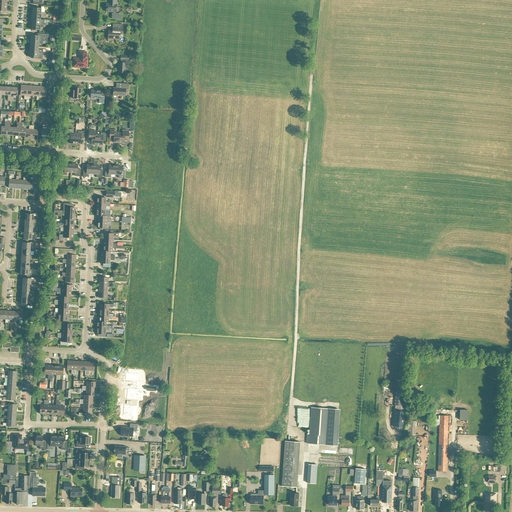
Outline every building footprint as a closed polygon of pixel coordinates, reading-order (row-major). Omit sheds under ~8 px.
[(106,4),(106,12),(113,12),(115,12),(116,12),(116,5),(115,5),(115,0),(108,0),(109,4),(106,4)] [(122,35),(122,24),(113,24),(112,31),(108,31),(108,41),(108,39),(119,40),(119,35),(122,35)] [(72,67),(78,67),(86,68),(87,60),(86,60),(86,52),(79,52),(79,59),(78,59),(77,58),(75,58),(75,59),(73,59),(73,62),(72,67)] [(120,56),(120,60),(121,60),(121,63),(118,63),(117,73),(125,73),(126,63),(125,63),(125,60),(128,60),(129,57),(120,56)] [(113,88),(113,95),(112,97),(113,98),(117,98),(117,95),(125,96),(125,89),(128,90),(129,84),(122,84),(121,88),(113,88)] [(80,88),(73,88),(73,91),(70,90),(69,101),(73,101),(73,99),(80,99),(80,88)] [(101,99),(101,91),(91,90),(90,98),(101,99)] [(75,134),(73,133),(73,130),(66,129),(65,138),(67,138),(69,138),(69,143),(75,144),(75,134)] [(119,143),(119,133),(116,133),(116,130),(109,130),(109,139),(113,139),(113,143),(119,143)] [(128,131),(128,130),(122,130),(122,133),(119,133),(119,143),(124,143),(124,142),(128,142),(128,131)] [(75,134),(75,144),(80,144),(80,139),(83,139),(84,132),(78,131),(78,134),(75,134)] [(95,131),(89,131),(88,139),(91,140),(91,145),(97,145),(97,135),(95,135),(95,131)] [(100,135),(97,135),(97,145),(102,146),(102,140),(106,141),(106,133),(101,133),(100,135)] [(70,173),(71,164),(65,163),(64,168),(61,168),(61,175),(67,175),(67,172),(70,173)] [(78,164),(71,164),(70,173),(74,173),(74,176),(80,176),(80,169),(77,169),(78,164)] [(92,174),(93,165),(87,165),(86,169),(83,169),(83,176),(88,177),(89,174),(92,174)] [(93,165),(92,174),(96,174),(96,177),(102,178),(102,170),(99,170),(99,166),(93,165)] [(114,175),(115,166),(109,165),(108,170),(105,170),(105,177),(110,178),(111,174),(114,175)] [(121,166),(115,166),(114,175),(118,175),(118,178),(124,178),(124,171),(121,171),(121,166)] [(55,211),(55,213),(60,213),(74,214),(74,208),(72,208),(72,204),(63,204),(63,211),(55,211)] [(59,235),(59,241),(67,241),(67,238),(73,238),(73,232),(64,232),(63,235),(59,235)] [(110,328),(96,328),(96,334),(100,334),(100,337),(105,337),(106,331),(116,331),(116,329),(110,328)] [(71,336),(57,335),(57,338),(62,338),(61,342),(60,342),(60,345),(67,346),(67,342),(71,342),(71,336)] [(50,379),(51,365),(45,365),(44,369),(41,369),(40,376),(44,376),(44,374),(48,374),(47,379),(50,379)] [(126,373),(125,380),(136,381),(135,386),(141,386),(142,381),(138,381),(139,374),(126,373)] [(395,405),(394,414),(393,414),(393,418),(394,418),(394,422),(395,422),(395,425),(399,425),(403,425),(404,418),(403,418),(403,417),(401,417),(401,411),(405,412),(406,406),(402,406),(403,391),(396,390),(395,405)] [(7,392),(7,393),(6,397),(3,397),(2,400),(6,400),(14,401),(15,393),(7,392)] [(44,405),(40,404),(40,403),(37,403),(37,411),(40,411),(39,414),(45,414),(46,400),(44,400),(44,405)] [(339,410),(311,408),(310,434),(307,434),(306,443),(336,445),(339,410)] [(468,420),(468,409),(459,409),(459,420),(468,420)] [(123,410),(123,416),(132,417),(132,420),(136,420),(136,411),(123,410)] [(438,471),(447,472),(449,416),(440,416),(438,471)] [(7,418),(7,419),(6,423),(3,423),(3,425),(6,426),(15,426),(15,419),(7,418)] [(122,427),(121,436),(122,436),(122,437),(127,437),(127,436),(133,437),(134,428),(138,428),(138,424),(130,424),(130,427),(122,427)] [(21,435),(14,435),(14,448),(27,449),(27,442),(23,442),(23,441),(22,440),(21,440),(21,435)] [(34,439),(34,443),(35,443),(35,446),(39,446),(39,449),(46,449),(46,442),(42,442),(42,436),(35,435),(35,439),(34,439)] [(50,442),(47,442),(47,449),(53,449),(53,446),(57,446),(57,436),(50,436),(50,442)] [(64,436),(57,436),(57,446),(61,447),(61,450),(67,450),(67,442),(64,442),(64,436)] [(76,447),(84,447),(84,444),(90,444),(90,437),(87,437),(87,436),(83,436),(83,437),(80,437),(80,441),(77,441),(76,447)] [(183,466),(186,467),(188,443),(185,443),(184,461),(181,461),(181,462),(176,461),(175,466),(180,466),(183,466)] [(117,454),(117,458),(122,458),(123,455),(126,455),(126,451),(130,451),(130,448),(126,448),(127,447),(115,446),(115,447),(114,447),(114,450),(114,454),(117,454)] [(84,450),(76,450),(76,453),(79,453),(79,460),(89,460),(89,453),(83,453),(84,450)] [(134,471),(144,471),(145,456),(135,456),(134,471)] [(89,460),(79,460),(78,464),(75,464),(75,469),(83,470),(83,467),(89,467),(89,460)] [(3,480),(14,480),(15,465),(7,464),(7,470),(7,475),(3,475),(3,480)] [(309,464),(307,483),(316,484),(317,465),(309,464)] [(355,484),(365,484),(366,469),(356,468),(355,484)] [(398,475),(399,475),(398,477),(397,481),(401,481),(402,475),(406,475),(407,469),(399,469),(398,475)] [(297,487),(298,472),(283,471),(282,486),(297,487)] [(29,482),(29,483),(28,491),(32,491),(32,496),(44,496),(45,488),(37,487),(37,484),(39,484),(39,478),(36,478),(36,472),(30,472),(29,482)] [(383,472),(377,472),(376,485),(376,495),(379,495),(379,486),(383,486),(382,502),(391,503),(392,486),(391,486),(392,481),(383,481),(383,472)] [(250,496),(250,504),(263,504),(263,496),(263,495),(264,495),(274,495),(274,481),(274,475),(265,475),(264,490),(258,490),(258,494),(251,494),(251,496),(250,496)] [(23,504),(24,492),(24,490),(27,490),(27,476),(21,476),(20,488),(15,488),(14,492),(15,492),(15,504),(19,504),(19,505),(22,505),(23,504)] [(413,496),(413,500),(410,499),(409,505),(410,505),(410,511),(417,511),(417,506),(418,506),(418,500),(418,496),(419,478),(413,478),(412,496),(413,496)] [(112,485),(112,498),(119,498),(119,486),(121,486),(121,481),(115,481),(114,485),(112,485)] [(71,484),(67,484),(63,483),(63,490),(70,491),(70,497),(75,497),(75,496),(82,496),(82,488),(71,488),(71,484)] [(137,487),(137,492),(139,492),(139,503),(141,504),(142,504),(143,503),(146,503),(146,492),(143,492),(143,489),(141,489),(141,483),(137,483),(137,485),(137,487)] [(333,485),(333,496),(328,496),(327,501),(329,501),(329,505),(337,505),(337,500),(339,500),(340,485),(333,485)] [(2,487),(2,495),(6,495),(5,503),(11,503),(12,493),(8,493),(8,487),(2,487)] [(213,488),(212,496),(210,496),(209,502),(210,502),(210,506),(216,507),(216,503),(217,503),(217,494),(220,494),(220,488),(213,488)] [(434,490),(434,498),(435,498),(435,506),(442,506),(442,498),(442,490),(434,490)] [(299,494),(291,494),(290,506),(298,506),(299,494)] [(492,505),(496,505),(497,494),(484,494),(484,503),(485,503),(485,510),(492,511),(492,505)] [(349,506),(349,496),(341,495),(341,500),(342,500),(342,505),(349,506)] [(371,500),(371,506),(379,507),(379,500),(379,496),(376,496),(376,500),(371,500)]
